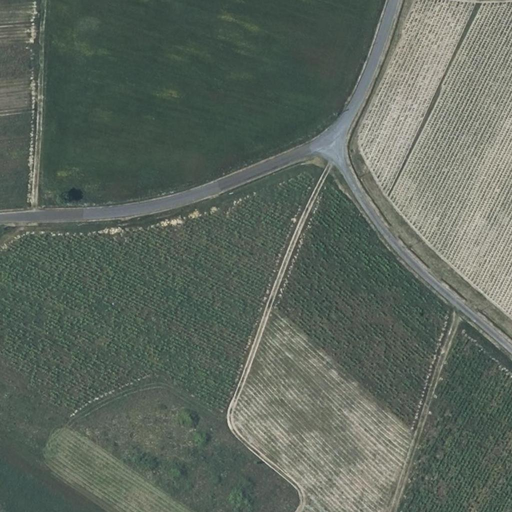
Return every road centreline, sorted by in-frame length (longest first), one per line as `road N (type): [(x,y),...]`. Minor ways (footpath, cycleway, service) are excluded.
road 1 (unclassified): [(0,220),(128,210),(218,189),(340,127)]
road 2 (unclassified): [(340,127),(340,165),(393,248),(511,352)]
road 3 (track): [(42,0),(33,217)]
road 4 (unclassified): [(340,127),(367,78),(392,0)]
